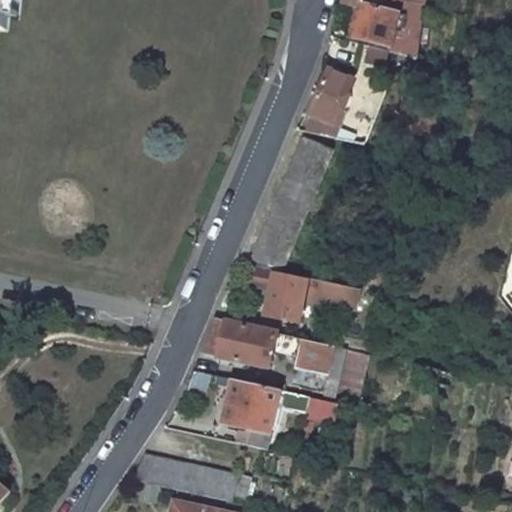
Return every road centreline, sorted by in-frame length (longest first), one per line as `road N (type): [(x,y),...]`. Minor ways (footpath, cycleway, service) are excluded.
road 1 (residential): [(183,328),(320,0)]
road 2 (residential): [(84,511),(162,389),(183,328)]
road 3 (residential): [(183,328),(0,287)]
